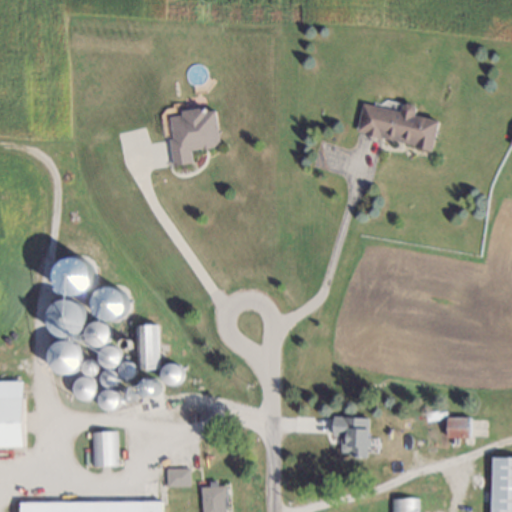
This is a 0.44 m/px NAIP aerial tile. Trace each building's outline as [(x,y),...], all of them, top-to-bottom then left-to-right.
[(360,93),(396,101),(397,96),(411,99),(410,104),(434,111),(427,140),(353,120),(360,93)] [(169,115),(183,113),(182,109),(202,106),(203,108),(211,108),(216,141),(188,147),(189,159),(171,161),(169,137),(172,137),(169,115)] [(94,256),(59,257),(60,293),(95,292),(94,256)] [(110,285),(118,288),(124,294),(126,299),(126,305),(122,312),(115,317),(110,318),(104,316),(99,314),(96,309),(94,301),(96,293),(100,289),(105,286),(110,285)] [(66,299),(75,301),(82,308),(84,318),(83,324),(80,330),(72,335),(65,336),(59,335),(53,331),(49,326),(47,317),(50,308),(54,303),(60,300),(66,299)] [(97,320),(103,322),(108,327),(109,333),(108,337),(106,341),(101,345),(96,346),(92,345),(88,342),(85,339),(84,332),(86,326),(89,323),(92,321),(97,320)] [(139,370),(139,329),(158,329),(158,370),(139,370)] [(127,338),(129,339),(131,341),(132,343),(131,347),(127,348),(125,348),(122,346),(121,343),(123,339),(127,338)] [(65,340),(73,343),(79,349),(81,358),(80,363),(77,368),(69,373),(64,374),(58,373),(53,370),(50,365),(48,357),(49,351),(54,344),(59,341),(65,340)] [(108,345),(114,346),(118,351),(119,356),(118,360),(116,363),(111,367),(108,367),(104,366),(101,364),(98,361),(97,356),(98,350),(101,347),(104,345),(108,345)] [(89,358),(93,359),(96,362),(97,368),(95,372),(92,375),(86,375),(81,371),(80,366),(82,361),(86,358),(89,358)] [(126,361),(131,362),(134,365),(135,370),(133,375),(128,378),(123,378),(119,375),(118,369),(118,366),(121,363),(126,361)] [(173,363),(178,365),(182,369),(183,374),(182,377),(180,380),(176,383),(172,384),(169,383),(166,381),(164,378),(162,373),(164,368),(166,365),(169,364),(173,363)] [(108,369),(113,370),(116,373),(117,377),(115,383),(111,386),(105,385),(101,381),(100,377),(101,373),(103,370),(108,369)] [(83,376),(89,378),(93,382),(94,388),(93,391),(91,395),(87,398),(83,398),(79,398),(76,396),(73,393),(72,387),(73,383),(76,379),(80,377),(83,376)] [(151,377),(155,378),(158,381),(159,386),(157,391),(154,394),(148,394),(144,391),(142,385),(144,380),(148,377),(151,377)] [(0,397),(23,397),(23,380),(0,380),(0,397)] [(108,389),(113,390),(117,394),(118,400),(118,403),(116,406),(113,409),(110,410),(104,409),(100,406),(98,403),(98,399),(99,394),(102,391),(105,389),(108,389)] [(0,397),(23,397),(23,446),(0,446),(0,397)] [(332,414),(367,417),(364,458),(349,457),(349,452),(338,451),(339,435),(331,434),(332,414)] [(467,439),(444,438),(445,417),(468,418),(467,439)] [(93,463),(92,432),(112,431),(113,463),(93,463)] [(511,511),(488,511),(490,457),(511,457),(511,511)] [(187,470),(188,488),(166,488),(165,471),(187,470)] [(204,511),(204,491),(210,490),(210,484),(218,483),(218,488),(223,488),(223,511),(204,511)] [(18,511),(18,500),(159,498),(159,511),(18,511)] [(414,511),(390,511),(391,499),(415,500),(414,511)]
